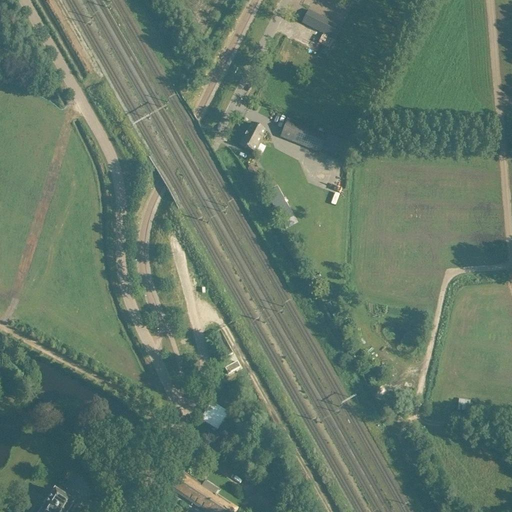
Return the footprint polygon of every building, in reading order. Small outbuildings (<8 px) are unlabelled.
[(308,10),(302,23),(324,34),(330,22),(308,10)] [(339,157),(344,144),(287,121),(281,136),(320,152),(321,150),(339,157)] [(265,131),(251,124),(240,146),(253,153),(265,131)] [(327,165),(335,169),(338,162),(330,158),(327,165)] [(264,189),(280,219),(293,213),(276,183),(264,189)] [(232,354),(220,331),(211,336),(224,359),(232,354)] [(237,363),(225,370),(228,375),(240,369),(237,363)] [(459,398),(458,410),(471,410),(471,399),(459,398)] [(166,486),(204,511),(234,511),(237,509),(215,494),(218,490),(205,481),(202,486),(177,470),(166,486)] [(68,511),(74,504),(52,489),(37,511),(68,511)] [(258,489),(249,499),(264,511),(272,501),(258,489)]
